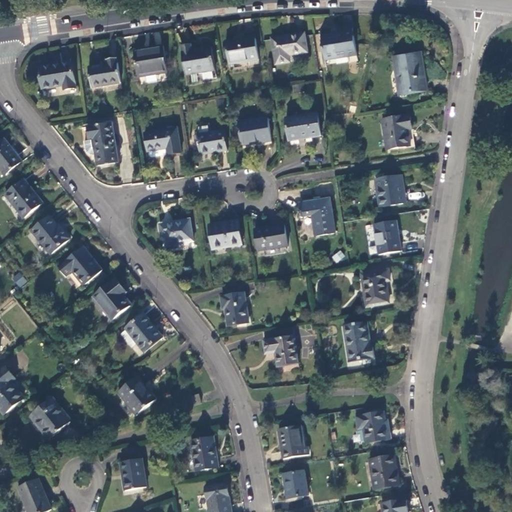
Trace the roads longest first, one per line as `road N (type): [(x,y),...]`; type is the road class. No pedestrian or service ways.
road 1 (unclassified): [(477,3),(417,392),(419,443),(437,511)]
road 2 (residential): [(103,209),(226,369),(264,511)]
road 3 (tertiary): [(0,34),(218,0)]
road 4 (residential): [(0,73),(103,209)]
road 5 (residential): [(103,209),(125,196),(203,182),(237,188)]
